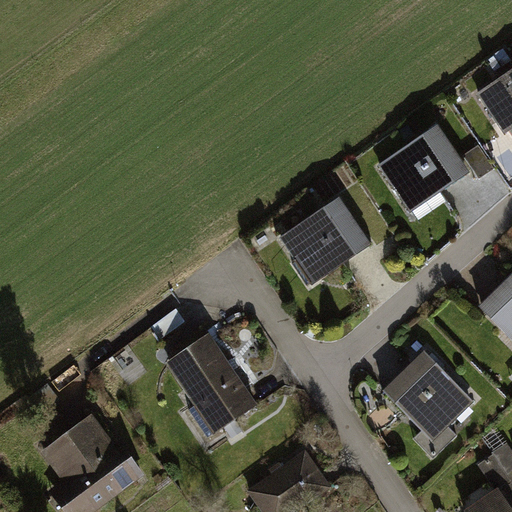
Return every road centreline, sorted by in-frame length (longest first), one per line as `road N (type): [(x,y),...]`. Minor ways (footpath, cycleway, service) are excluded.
road 1 (residential): [(511,209),(314,379)]
road 2 (residential): [(187,289),(264,302),(314,379)]
road 3 (residential): [(314,379),(405,511)]
